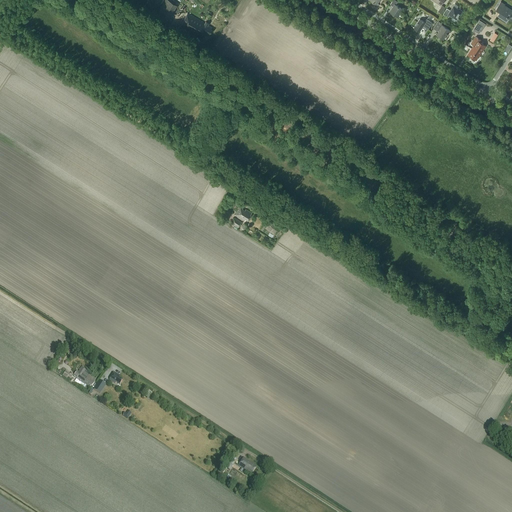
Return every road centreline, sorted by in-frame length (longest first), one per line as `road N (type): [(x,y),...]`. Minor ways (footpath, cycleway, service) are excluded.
road 1 (track): [(511,273),(239,97)]
road 2 (tertiary): [(486,93),(333,0)]
road 3 (track): [(239,97),(89,0)]
road 4 (residential): [(490,87),(350,0)]
road 5 (track): [(0,291),(118,368)]
